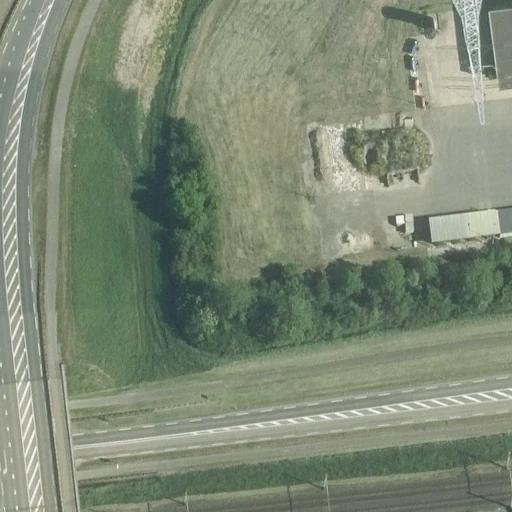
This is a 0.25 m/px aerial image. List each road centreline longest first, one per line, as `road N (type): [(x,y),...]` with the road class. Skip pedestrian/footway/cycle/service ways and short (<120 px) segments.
road 1 (primary): [(34,511),(8,194),(16,110),(56,0)]
road 2 (primary): [(0,458),(511,394)]
